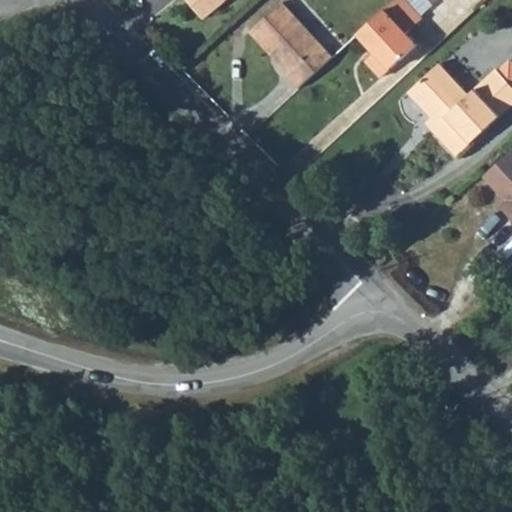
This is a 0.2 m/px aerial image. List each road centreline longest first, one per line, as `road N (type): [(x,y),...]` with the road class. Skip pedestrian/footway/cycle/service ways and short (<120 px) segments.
road 1 (residential): [(374,309),(359,283),(72,0)]
road 2 (unclassified): [(0,339),(146,385),(191,384),(287,359),(374,309)]
road 3 (residential): [(511,420),(399,317),(374,309)]
